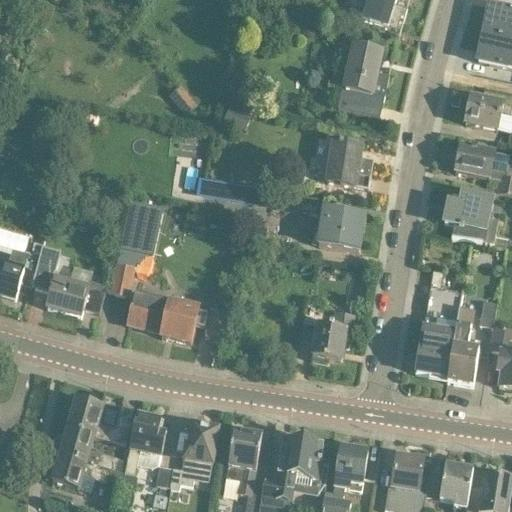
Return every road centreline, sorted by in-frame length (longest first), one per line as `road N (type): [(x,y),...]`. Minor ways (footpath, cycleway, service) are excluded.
road 1 (residential): [(449,0),(376,416)]
road 2 (tertiary): [(376,416),(176,385),(0,341)]
road 3 (tertiary): [(511,437),(376,416)]
